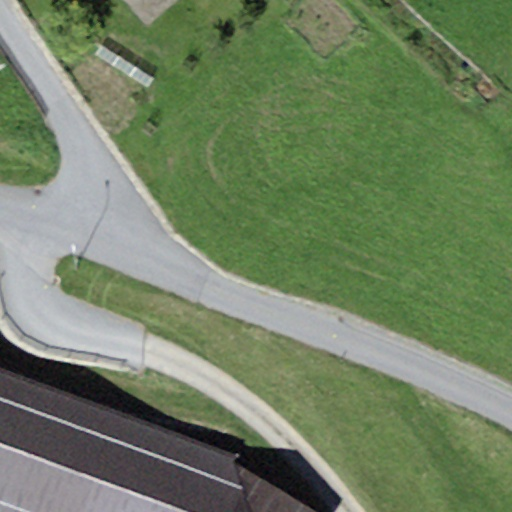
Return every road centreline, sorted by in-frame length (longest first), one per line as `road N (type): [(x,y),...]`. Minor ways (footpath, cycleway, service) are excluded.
road 1 (track): [(20,218),(31,311),(267,415),(348,511)]
road 2 (unclassified): [(511,410),(150,256)]
road 3 (residential): [(0,0),(150,256)]
road 4 (unclassified): [(150,256),(0,212)]
